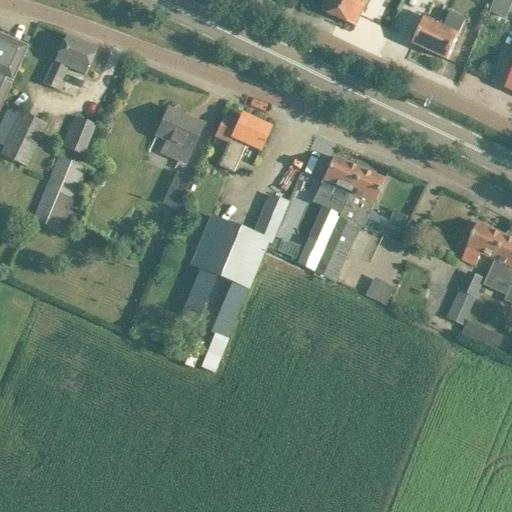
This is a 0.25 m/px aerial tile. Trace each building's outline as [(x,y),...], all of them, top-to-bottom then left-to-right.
[(326,0),(321,11),(338,19),(346,0),(326,0)] [(346,0),(338,19),(355,27),(367,0),(346,0)] [(511,0),(494,0),(490,11),(505,18),(511,0)] [(425,20),(421,27),(413,45),(447,60),(466,19),(451,12),(443,28),(425,20)] [(0,109),(28,49),(21,46),(0,36),(0,109)] [(84,75),(96,50),(65,37),(57,55),(44,85),(56,91),(67,67),(84,75)] [(160,155),(186,166),(203,125),(167,110),(156,138),(165,142),(160,155)] [(0,154),(0,155),(25,168),(45,124),(20,112),(0,154)] [(223,119),(215,136),(229,143),(218,167),(232,173),(245,144),(258,150),(268,128),(241,116),(237,125),(223,119)] [(60,148),(82,157),(95,127),(73,117),(60,148)] [(31,220),(45,226),(41,233),(57,240),(87,170),(58,158),(31,220)] [(323,177),(316,193),(329,199),(344,206),(345,205),(350,194),(349,194),(347,193),(357,170),(332,158),(323,177)] [(315,266),(312,274),(333,283),(334,281),(358,228),(361,229),(362,227),(368,212),(374,199),(383,181),(357,170),(347,193),(349,194),(350,194),(345,205),(344,206),(339,216),(326,244),(325,246),(315,266)] [(162,203),(177,210),(191,179),(176,173),(162,203)] [(321,208),(308,236),(326,244),(339,216),(321,208)] [(212,218),(192,267),(232,284),(228,295),(232,296),(216,336),(213,335),(200,369),(214,375),(260,260),(265,250),(268,243),(272,245),(279,227),(260,219),(254,235),(212,218)] [(389,222),(382,236),(396,242),(403,228),(389,222)] [(481,254),(493,259),(503,236),(478,224),(462,260),(475,266),(481,254)] [(511,286),(511,284),(511,234),(505,232),(503,236),(493,259),(496,261),(485,285),(496,290),(508,295),(506,301),(511,303),(511,286)] [(468,273),(447,318),(464,326),(485,281),(468,273)] [(364,296),(385,305),(393,286),(372,277),(364,296)]
